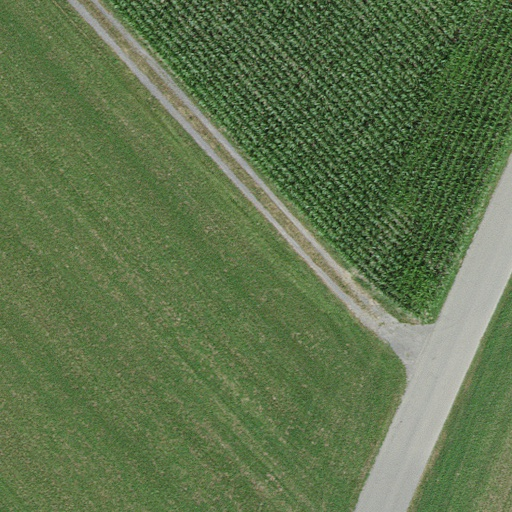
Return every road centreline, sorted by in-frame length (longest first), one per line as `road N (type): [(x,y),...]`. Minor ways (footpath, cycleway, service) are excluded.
road 1 (track): [(445,360),(257,184),(79,0)]
road 2 (unclassified): [(383,511),(511,199)]
